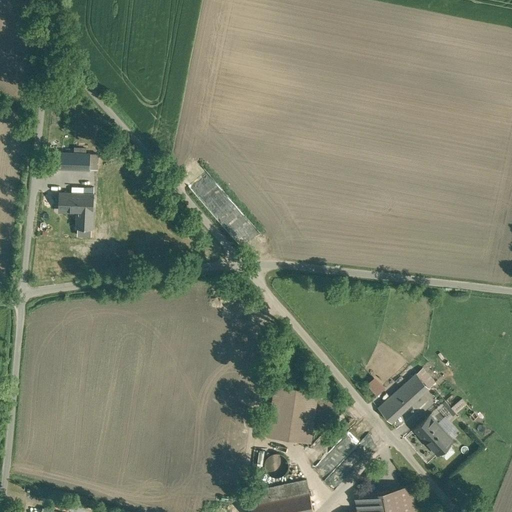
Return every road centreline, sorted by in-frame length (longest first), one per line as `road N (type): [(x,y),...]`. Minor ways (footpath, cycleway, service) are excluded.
road 1 (unclassified): [(462,511),(245,262)]
road 2 (unclassified): [(49,45),(245,262)]
road 3 (unclassified): [(245,262),(511,292)]
road 4 (unclassified): [(49,45),(21,293)]
road 5 (unclassified): [(245,262),(21,293)]
road 6 (unclassified): [(21,293),(0,502)]
